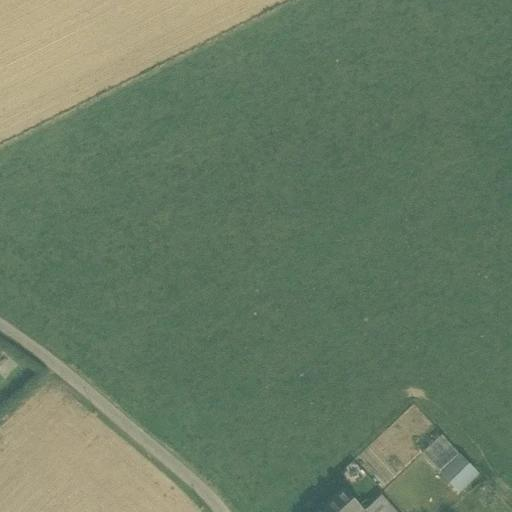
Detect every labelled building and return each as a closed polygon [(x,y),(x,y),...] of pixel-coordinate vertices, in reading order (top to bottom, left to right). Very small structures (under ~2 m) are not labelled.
[(457,455),(441,437),(422,454),(438,472),(457,455)] [(472,471),(460,458),(442,475),(453,488),(472,471)] [(459,493),(477,476),(472,471),(453,488),(459,493)] [(344,491),(324,510),(326,511),(363,511),(364,511),(344,491)] [(390,511),(393,510),(381,496),(364,511),(363,511),(390,511)]
